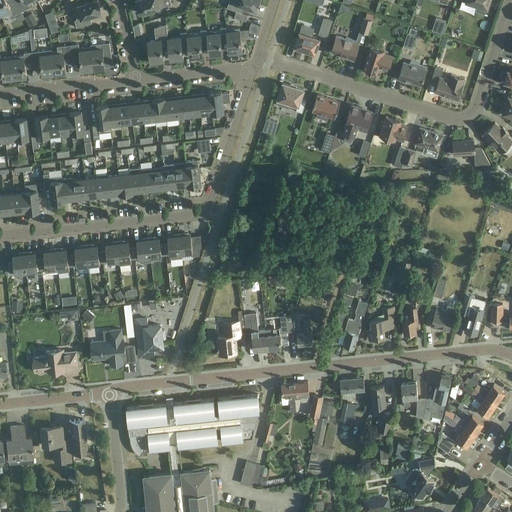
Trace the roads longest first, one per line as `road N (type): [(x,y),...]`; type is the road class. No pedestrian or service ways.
road 1 (residential): [(249,71),(206,214),(0,236)]
road 2 (residential): [(258,56),(468,118),(511,0)]
road 3 (tertiary): [(270,377),(476,350),(511,356)]
road 4 (residential): [(270,377),(256,455),(237,461),(230,493),(290,508)]
road 5 (tertiary): [(111,395),(270,377)]
road 6 (residential): [(0,97),(136,82)]
